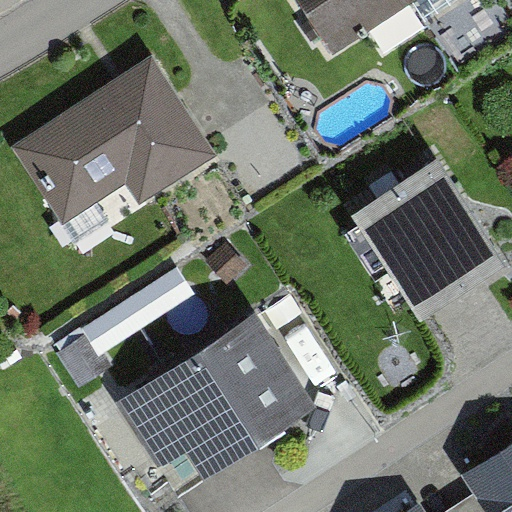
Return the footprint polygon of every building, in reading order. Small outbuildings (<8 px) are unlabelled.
[(307,0),(336,43),(401,0),(307,0)] [(155,47),(13,142),(65,220),(127,179),(140,198),(220,145),(155,47)] [(439,162),(353,218),(421,324),(508,268),(439,162)] [(318,392),(258,301),(189,347),(120,393),(116,396),(159,460),(163,458),(186,443),(203,469),(261,430),(318,392)] [(511,511),(511,434),(462,467),(476,488),(491,511),(511,511)] [(491,511),(476,488),(438,511),(491,511)] [(432,511),(421,493),(391,511),(432,511)]
